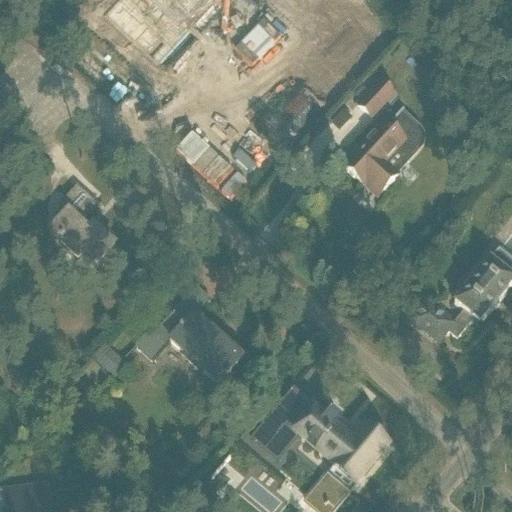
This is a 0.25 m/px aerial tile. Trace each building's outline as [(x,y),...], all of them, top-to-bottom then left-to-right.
[(124,0),(108,18),(162,67),(178,48),(182,44),(185,41),(199,26),(201,24),(214,9),(216,7),(222,0),(124,0)] [(357,107),(373,123),(396,98),(380,82),(357,107)] [(386,124),(358,154),(344,169),(363,187),(368,182),(382,195),(398,177),(395,174),(418,149),(421,144),(422,139),(420,133),(417,129),(406,119),(394,132),(386,124)] [(68,215),(54,229),(49,235),(78,262),(85,255),(98,267),(114,248),(92,228),(88,233),(79,225),(95,207),(77,191),(61,208),(68,215)] [(426,306),(410,325),(437,347),(446,336),(456,344),(473,323),(478,327),(488,316),(488,317),(506,296),(505,295),(511,285),(511,282),(489,264),(478,278),(477,277),(464,292),(465,293),(454,307),(463,315),(452,328),(426,306)] [(183,306),(162,329),(149,344),(146,341),(136,352),(152,366),(170,346),(182,357),(218,389),(225,381),(227,383),(231,378),(229,376),(243,361),(196,319),(210,303),(197,291),(183,306)] [(105,350),(93,363),(116,385),(128,371),(105,350)] [(279,412),(252,444),(268,457),(277,465),(278,464),(277,463),(285,455),(297,440),(299,441),(307,447),(306,447),(307,448),(308,448),(315,453),(314,454),(315,455),(316,455),(331,468),(333,470),(327,477),(349,495),(349,496),(373,468),(373,467),(373,466),(384,454),(384,455),(387,451),(383,448),(383,449),(367,435),(364,432),(361,435),(361,436),(355,443),(338,428),(339,426),(338,425),(337,427),(330,422),(331,420),(330,419),(329,421),(318,412),(318,411),(316,408),(315,410),(299,429),(279,412)] [(4,511),(37,511),(35,489),(3,493),(4,511)] [(327,507),(326,508),(327,509),(331,511),(335,511),(339,508),(339,507),(332,502),(327,507)]
